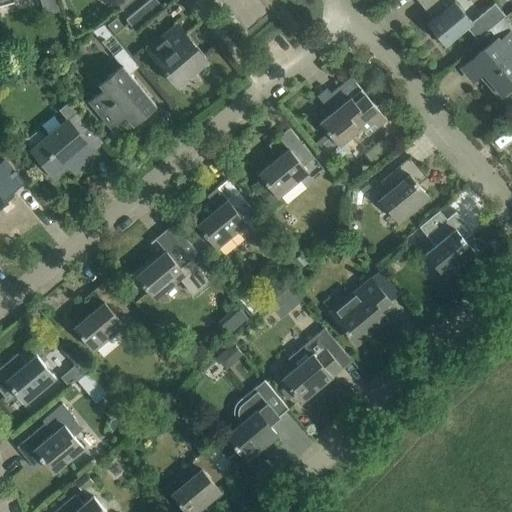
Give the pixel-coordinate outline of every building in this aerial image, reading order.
[(112,0),(121,10),(133,0),(112,0)] [(128,22),(123,26),(122,27),(126,32),(132,27),(135,31),(163,7),(156,0),(149,0),(126,20),(128,22)] [(494,3),(471,22),(454,1),(447,7),(440,0),(417,0),(425,10),(428,7),(436,16),(427,24),(445,45),(466,27),(476,39),(511,9),(511,8),(509,5),(501,12),(494,3)] [(107,25),(114,34),(122,27),(123,26),(116,17),(107,25)] [(484,34),(491,43),(462,68),(473,80),(484,71),(488,77),(483,81),(497,98),(503,99),(511,90),(511,35),(509,32),(509,27),(502,18),(484,34)] [(93,30),(102,41),(111,34),(102,22),(93,30)] [(175,26),(146,49),(179,87),(180,86),(178,84),(205,62),(207,64),(208,63),(202,55),(198,59),(191,51),(196,47),(175,22),(173,24),(175,26)] [(142,118),(156,106),(122,65),(98,84),(103,89),(88,102),(110,129),(134,109),(142,118)] [(339,146),(361,128),(366,135),(385,119),(350,77),(329,94),(340,106),(320,123),(339,146)] [(27,141),(27,142),(27,143),(28,144),(32,149),(41,161),(54,176),(67,166),(76,158),(83,167),(97,155),(93,151),(103,144),(90,128),(77,113),(68,121),(67,119),(46,137),(42,133),(41,132),(39,131),(38,131),(36,132),(35,132),(28,139),(27,140),(27,141)] [(288,149),(258,174),(276,196),(307,171),(302,165),(313,157),(289,128),(273,140),(274,141),(278,138),(288,149)] [(426,177),(410,157),(379,181),(388,192),(378,199),(398,222),(428,197),(418,184),(426,177)] [(12,190),(22,182),(3,160),(0,162),(0,205),(11,197),(12,195),(13,194),(13,192),(12,190)] [(215,247),(245,222),(256,236),(267,227),(227,179),(206,196),(217,208),(196,225),(215,247)] [(362,194),(371,187),(365,179),(353,189),(351,203),(361,204),(362,194)] [(472,232),(455,212),(426,236),(435,246),(425,254),(444,277),(475,252),(464,239),(472,232)] [(165,251),(135,276),(148,291),(154,299),(175,281),(189,298),(209,282),(190,259),(197,252),(173,223),(166,230),(150,242),(151,243),(155,240),(165,251)] [(370,278),(330,312),(356,344),(387,318),(377,306),(386,298),(389,302),(390,301),(370,278)] [(104,303),(74,327),(92,351),(122,326),(117,320),(129,311),(104,281),(89,294),(90,295),(94,292),(104,303)] [(285,317),(301,299),(289,287),(272,305),(285,317)] [(241,301),(259,309),(264,296),(246,288),(241,301)] [(222,322),(232,332),(241,323),(230,313),(222,322)] [(288,358),(296,368),(282,379),(301,402),(332,376),(330,374),(339,366),(341,368),(342,368),(336,361),(345,353),(324,328),(288,358)] [(0,390),(5,397),(14,390),(25,403),(55,378),(36,355),(26,363),(18,353),(0,367),(0,390)] [(79,379),(89,391),(99,383),(88,371),(79,379)] [(237,421),(240,425),(226,436),(246,459),(276,434),(269,425),(288,409),(264,380),(242,398),(242,397),(238,401),(235,405),(234,412),(235,417),(237,421)] [(42,420),(44,423),(16,447),(33,467),(42,460),(52,473),(83,447),(65,425),(74,417),(62,403),(42,420)] [(223,475),(224,474),(204,451),(185,466),(193,476),(170,494),(184,511),(195,511),(221,491),(211,479),(220,471),(223,475)] [(84,505),(75,494),(54,511),(106,511),(94,497),(84,505)]
